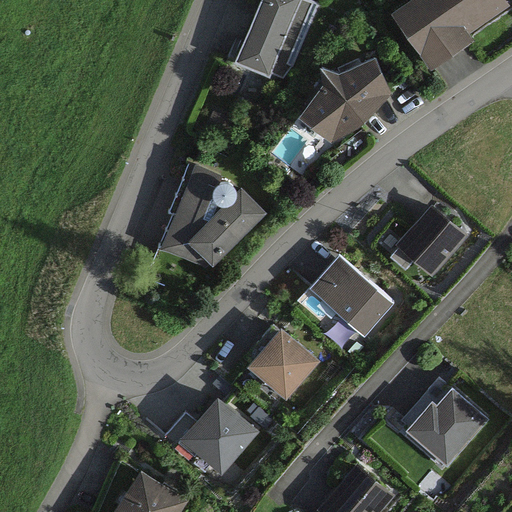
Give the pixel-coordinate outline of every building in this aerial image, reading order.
[(322,1),(320,0),(262,0),(238,58),(289,79),(322,1)] [(480,39),(474,30),(511,5),(511,0),(412,0),(398,9),(436,68),(480,39)] [(346,67),(330,59),(327,84),(308,112),(338,138),(372,118),(397,94),(384,52),(346,67)] [(234,133),(240,119),(217,109),(211,123),(234,133)] [(233,176),(229,178),(231,173),(202,161),(166,244),(211,266),(218,259),(222,261),(274,208),(249,183),(245,185),(243,180),(237,177),(233,176)] [(428,273),(461,235),(428,206),(395,245),(428,273)] [(403,301),(341,257),(315,294),(377,338),(403,301)] [(313,365),(275,332),(246,365),(284,398),(313,365)] [(450,367),(404,414),(454,463),(500,416),(450,367)] [(258,437),(210,400),(179,440),(227,477),(258,437)] [(358,456),(317,502),(328,511),(377,511),(397,490),(358,456)] [(182,511),(191,498),(146,469),(117,511),(182,511)]
